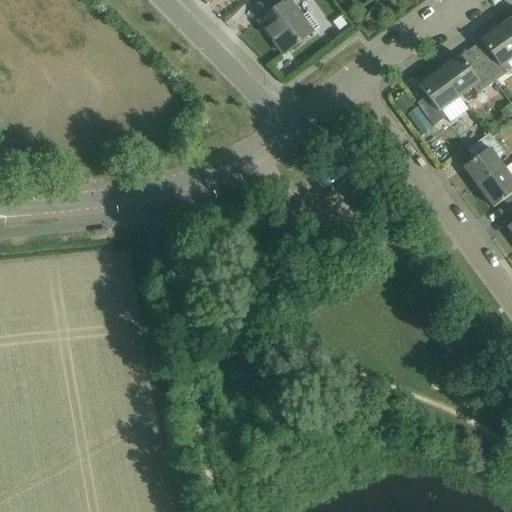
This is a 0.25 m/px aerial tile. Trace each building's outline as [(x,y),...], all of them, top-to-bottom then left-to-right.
[(301,19),(288,1),(289,0),(268,0),(276,10),(259,22),(283,55),(312,34),(312,33),(318,28),(307,14),(301,19)] [(511,19),(501,28),(511,43),(511,19)] [(488,53),(477,60),(494,83),(511,70),(506,64),(511,59),(511,43),(501,28),(480,43),(488,53)] [(459,58),(439,73),(458,99),(472,89),(477,95),(494,83),(477,60),(467,68),(459,58)] [(458,99),(439,73),(419,87),(427,98),(416,105),(433,128),(450,115),(445,109),(458,99)] [(463,170),(478,190),(504,170),(495,157),(501,151),(489,135),(466,152),(474,162),(463,170)] [(511,164),(504,170),(478,190),(493,209),(503,202),(510,212),(511,210),(511,164)]
